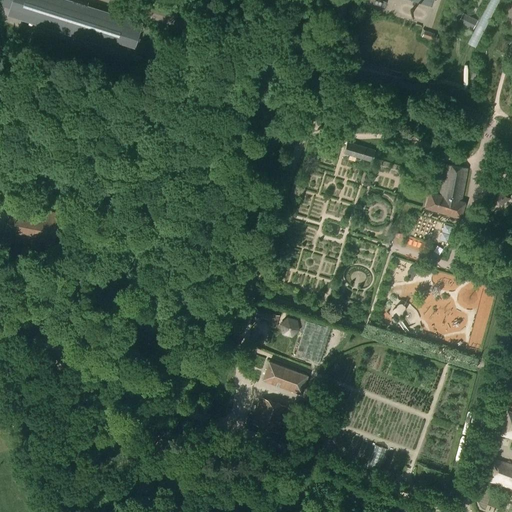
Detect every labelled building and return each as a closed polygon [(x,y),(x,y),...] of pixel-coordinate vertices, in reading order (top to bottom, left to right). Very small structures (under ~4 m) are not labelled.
[(0,0),(0,4),(11,8),(133,47),(135,42),(137,42),(139,39),(139,36),(137,35),(139,31),(42,0),(0,0)] [(463,13),(459,21),(473,28),(478,20),(472,17),(463,13)] [(425,31),(423,36),(436,40),(438,35),(425,31)] [(508,49),(510,42),(502,40),(498,52),(506,55),(508,49)] [(5,140),(0,140),(0,180),(1,180),(3,168),(9,169),(11,154),(5,153),(5,140)] [(375,149),(362,146),(346,141),(343,153),(371,162),(375,149)] [(45,167),(39,165),(38,164),(35,170),(33,169),(32,172),(34,172),(29,183),(36,186),(45,167)] [(424,208),(441,213),(460,219),(465,202),(461,201),(467,168),(444,164),(439,194),(429,191),(424,208)] [(511,198),(504,189),(491,197),(498,207),(511,198)] [(423,204),(426,197),(418,195),(415,202),(423,204)] [(62,233),(60,243),(54,242),(60,213),(11,203),(3,238),(53,248),(53,246),(59,248),(59,250),(69,252),(72,235),(62,233)] [(421,215),(416,231),(432,236),(437,221),(421,215)] [(441,239),(449,241),(451,225),(444,223),(441,239)] [(257,310),(255,315),(270,320),(269,325),(276,327),(279,315),(272,313),(272,314),(257,310)] [(287,316),(279,323),(281,333),(291,336),(299,329),(296,319),(287,316)] [(295,356),(316,362),(319,363),(330,328),(306,321),(295,356)] [(308,376),(269,361),(268,361),(262,380),(301,395),(308,376)] [(262,398),(256,416),(253,424),(278,433),(282,423),(280,423),(286,407),(262,398)] [(305,406),(295,403),(289,418),(299,422),(305,406)] [(37,404),(27,407),(31,417),(30,418),(31,419),(32,419),(42,416),(37,404)] [(511,439),(511,412),(507,411),(500,435),(511,439)] [(291,424),(287,436),(291,437),(292,435),(296,437),(298,432),(294,430),(295,426),(291,424)] [(161,439),(150,455),(147,460),(162,471),(177,450),(162,440),(161,439)] [(374,445),(366,468),(377,472),(385,449),(374,445)] [(511,464),(494,459),(489,474),(488,474),(486,481),(511,490),(511,464)]
